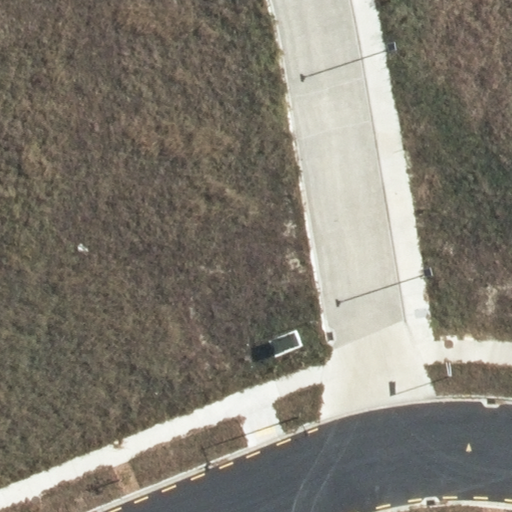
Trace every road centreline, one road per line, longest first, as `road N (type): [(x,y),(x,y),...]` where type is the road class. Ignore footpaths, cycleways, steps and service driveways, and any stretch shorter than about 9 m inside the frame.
road 1 (residential): [(408,446),(319,0)]
road 2 (residential): [(245,511),(408,446)]
